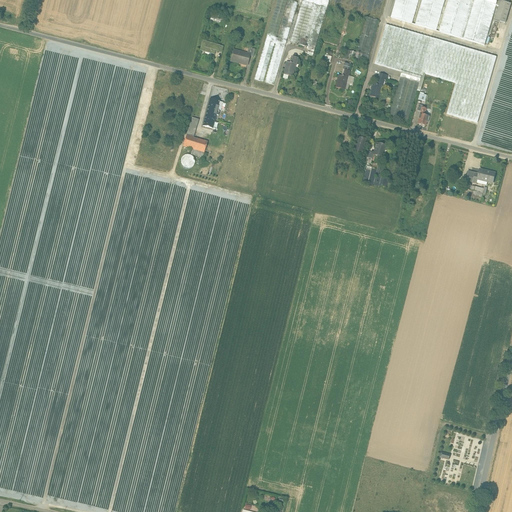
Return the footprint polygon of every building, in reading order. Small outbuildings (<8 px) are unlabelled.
[(277,0),(254,80),(263,82),(274,44),(276,44),(265,82),(274,85),(284,50),(297,3),(288,0),(278,38),(276,38),(287,0),(277,0)] [(304,0),(304,2),(302,1),(290,42),(315,49),(328,0),(304,0)] [(395,0),(391,17),(485,45),(496,6),(497,0),(395,0)] [(511,4),(497,0),(496,6),(499,6),(495,20),(506,23),(511,4)] [(366,17),(356,52),(350,50),(348,57),(367,62),(379,21),(366,17)] [(494,22),(490,37),(494,38),(498,23),(494,22)] [(432,38),(386,25),(375,64),(402,72),(398,84),(389,115),(408,121),(432,38)] [(219,46),(203,41),(200,50),(206,52),(205,54),(210,55),(211,53),(214,54),(215,51),(218,51),(219,46)] [(247,54),(234,51),(231,61),(247,65),(249,56),(253,57),(255,50),(249,48),(247,54)] [(291,63),(290,63),(287,62),(284,74),(283,78),(288,80),(289,76),(293,77),(296,64),(298,58),(293,57),(291,63)] [(351,64),(345,63),(343,69),(345,70),(349,71),(351,64)] [(342,76),(339,76),(336,88),(345,90),(348,77),(348,78),(350,71),(349,71),(345,70),(343,76),(342,76)] [(376,85),(373,84),(370,97),(379,99),(381,89),(380,89),(381,86),(382,86),(384,80),(379,79),(377,85),(376,85)] [(426,101),(427,94),(419,92),(418,100),(426,101)] [(220,102),(210,99),(208,109),(207,109),(207,112),(216,115),(218,116),(220,111),(217,110),(220,102)] [(427,107),(419,105),(417,111),(421,112),(420,114),(417,124),(426,126),(427,121),(428,122),(429,117),(424,116),(427,107)] [(216,115),(207,112),(203,126),(213,129),(216,115)] [(192,118),(186,136),(193,138),(199,120),(192,118)] [(193,138),(186,136),(183,147),(192,150),(204,153),(208,142),(193,138)] [(366,140),(358,137),(353,153),(361,155),(366,140)] [(386,146),(377,143),(374,154),(368,152),(365,162),(371,164),(373,156),(382,158),(386,146)] [(204,153),(192,150),(191,154),(203,158),(204,153)] [(366,168),(370,169),(367,183),(378,185),(383,168),(367,164),(366,168)] [(495,174),(480,170),(479,174),(478,178),(478,180),(493,183),(495,174)] [(484,189),(472,186),(471,190),(474,191),(473,194),(482,196),(484,189)]
